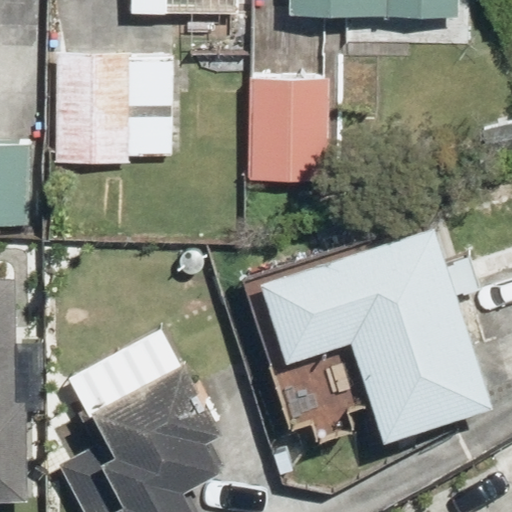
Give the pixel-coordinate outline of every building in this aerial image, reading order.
[(128,0),(128,8),(237,10),(237,0),(128,0)] [(286,0),(286,8),(458,13),(457,0),(286,0)] [(59,52),(54,160),(131,164),(131,151),(168,152),(172,58),(59,52)] [(330,77),(252,72),(246,174),(324,179),(330,77)] [(240,89),(198,86),(194,144),(235,147),(240,89)] [(28,147),(0,145),(0,225),(24,226),(28,147)] [(429,214),(255,270),(282,352),(345,331),(378,432),(489,397),(429,214)] [(0,496),(27,496),(25,395),(16,396),(14,273),(0,273),(0,496)] [(56,461),(83,511),(196,511),(180,481),(217,461),(201,431),(218,422),(180,351),(74,407),(93,441),(56,461)]
